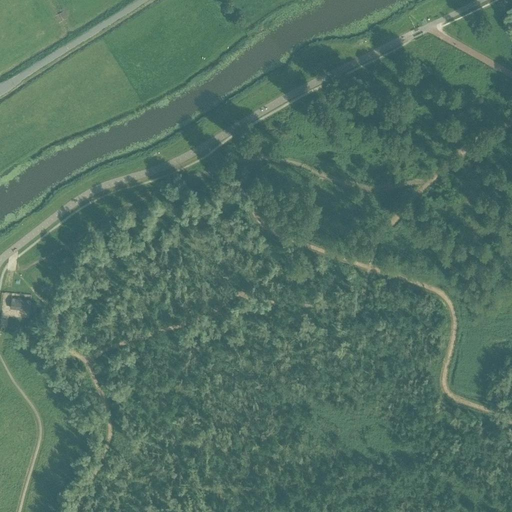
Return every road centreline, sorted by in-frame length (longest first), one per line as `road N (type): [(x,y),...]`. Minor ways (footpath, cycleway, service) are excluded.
road 1 (unknown): [(511,130),(434,183),(380,191),(338,183),(298,163),(219,165),(102,218),(0,288)]
road 2 (unknown): [(0,356),(38,415),(41,435),(20,511)]
road 3 (unclassified): [(0,89),(142,0)]
